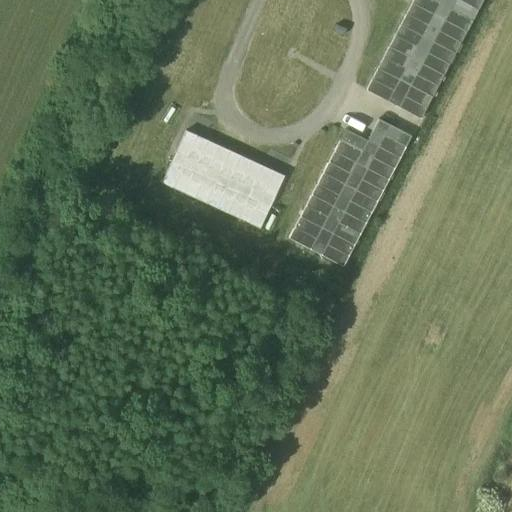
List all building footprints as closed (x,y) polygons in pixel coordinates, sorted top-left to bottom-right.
[(247,1),(244,0),(202,0),(190,27),(226,44),(247,1)] [(332,0),(288,0),(281,16),(308,29),(317,34),(332,0)] [(414,0),(366,89),(420,118),(483,0),(414,0)] [(344,46),(317,34),(308,29),(288,73),(297,78),(324,90),(344,46)] [(297,78),(288,73),(261,60),(240,104),(276,121),(297,78)] [(345,129),(287,237),(342,266),(411,136),(378,118),(367,140),(345,129)] [(283,175),(185,130),(161,183),(259,227),(283,175)]
